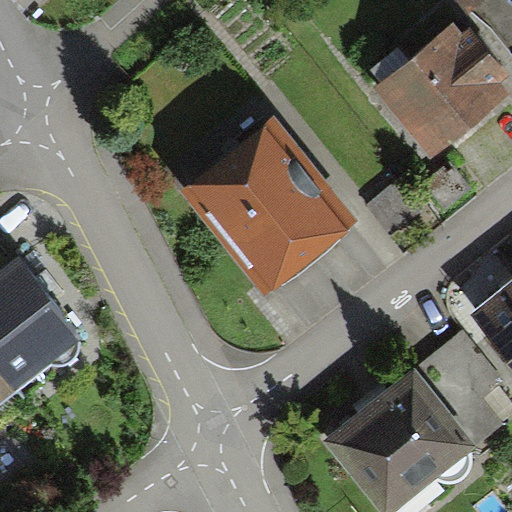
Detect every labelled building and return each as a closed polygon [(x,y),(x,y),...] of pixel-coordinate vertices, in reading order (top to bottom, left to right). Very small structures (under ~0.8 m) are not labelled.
[(453,28),(388,84),(437,140),(502,84),(453,28)] [(269,131),(199,185),(270,276),(340,223),(269,131)] [(511,242),(444,296),(511,382),(511,242)] [(17,248),(0,259),(0,404),(86,341),(17,248)] [(415,347),(310,426),(369,504),(474,425),(415,347)]
